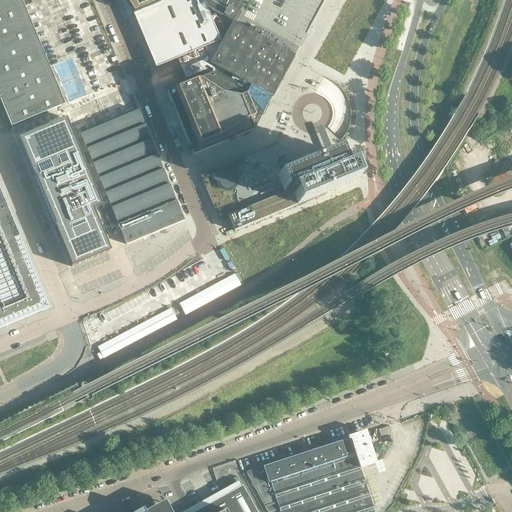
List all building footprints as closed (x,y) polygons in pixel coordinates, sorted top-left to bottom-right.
[(21,0),(0,0),(0,100),(11,127),(65,105),(21,0)] [(232,22),(243,0),(126,0),(133,14),(155,66),(154,66),(155,67),(160,65),(160,66),(162,65),(162,64),(197,49),(206,70),(185,78),(188,85),(166,94),(166,95),(167,95),(168,99),(169,100),(175,114),(174,114),(175,115),(181,129),(181,130),(187,144),(187,145),(192,156),(192,157),(193,156),(207,150),(207,151),(208,150),(222,144),(223,144),(237,138),(238,138),(238,137),(252,132),(253,131),(271,98),(272,97),(277,87),(282,77),(283,77),(288,67),(293,57),(294,57),(294,56),(293,56),(260,38),(263,31),(256,27),(253,34),(233,24),(233,23),(232,22)] [(137,109),(80,133),(126,245),(184,221),(137,109)] [(357,180),(340,141),(332,134),(326,128),(317,134),(304,133),(291,116),(277,143),(200,176),(225,235),(357,180)] [(66,118),(18,138),(34,177),(35,176),(55,225),(54,225),(55,227),(60,238),(72,267),(110,251),(104,236),(93,210),(102,206),(82,157),(66,118)] [(17,228),(4,196),(0,186),(0,328),(50,308),(31,261),(22,240),(17,228)] [(233,274),(186,300),(193,312),(239,285),(233,274)] [(98,347),(104,358),(177,319),(171,309),(98,347)] [(374,511),(359,467),(375,461),(369,443),(372,442),(370,437),(366,439),(364,434),(332,444),(333,447),(329,449),(328,445),(246,472),(248,476),(267,511),(374,511)] [(241,483),(237,477),(231,480),(235,486),(241,483)] [(461,483),(414,507),(416,511),(441,511),(469,498),(461,483)] [(165,511),(160,501),(139,511),(256,511),(242,486),(230,493),(194,511),(165,511)]
